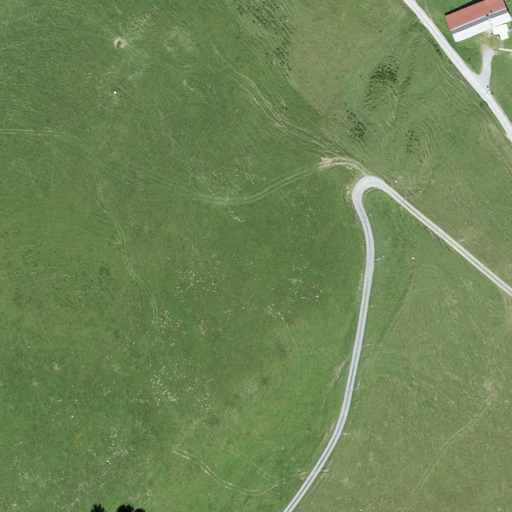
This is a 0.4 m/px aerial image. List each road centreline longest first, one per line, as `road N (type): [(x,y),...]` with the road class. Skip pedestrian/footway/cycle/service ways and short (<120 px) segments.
road 1 (track): [(511,295),(377,184),(354,190),(368,263),(347,404),(335,444),(287,511)]
road 2 (track): [(406,0),(511,137)]
